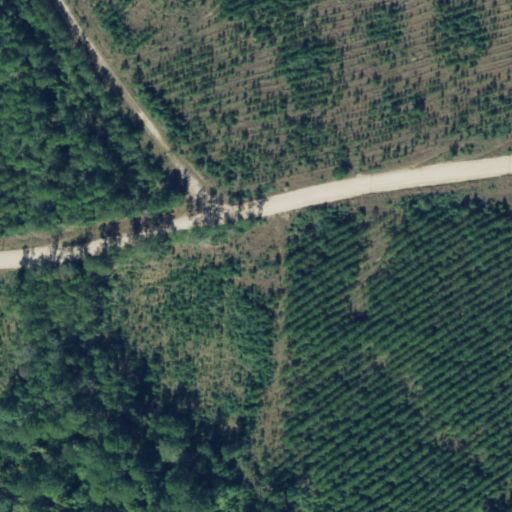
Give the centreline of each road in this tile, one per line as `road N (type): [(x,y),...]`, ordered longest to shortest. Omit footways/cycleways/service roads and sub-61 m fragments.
road 1 (residential): [(511,153),(0,234)]
road 2 (residential): [(406,172),(381,27),(366,22),(361,0)]
